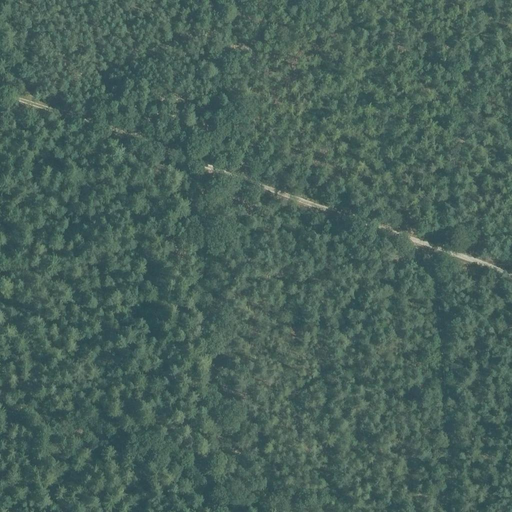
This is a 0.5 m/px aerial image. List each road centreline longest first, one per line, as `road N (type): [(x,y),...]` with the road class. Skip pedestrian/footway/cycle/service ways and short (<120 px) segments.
road 1 (track): [(511,273),(0,93)]
road 2 (track): [(223,511),(205,166)]
road 3 (track): [(450,511),(434,247)]
